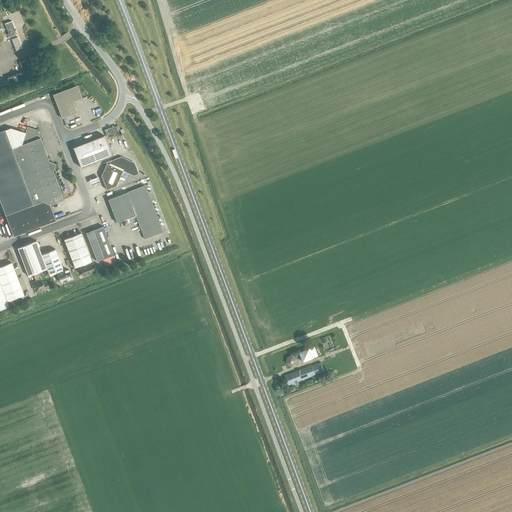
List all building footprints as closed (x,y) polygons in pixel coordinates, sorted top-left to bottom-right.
[(10,37),(17,34),(11,21),(5,24),(10,37)] [(18,37),(11,39),(16,51),(22,49),(18,37)] [(33,76),(27,60),(20,63),(24,73),(22,74),(21,72),(7,78),(10,85),(24,80),(24,78),(25,78),(26,79),(33,76)] [(68,89),(53,95),(62,118),(77,112),(73,101),(68,89)] [(0,131),(0,200),(6,215),(14,236),(56,220),(50,204),(52,197),(62,194),(53,171),(56,164),(49,161),(37,130),(28,127),(26,133),(18,130),(7,134),(5,130),(0,131)] [(104,136),(73,147),(81,167),(111,155),(104,136)] [(138,173),(134,162),(121,156),(105,163),(106,165),(101,175),(107,189),(116,186),(123,171),(133,175),(138,173)] [(91,184),(100,180),(99,176),(89,179),(91,184)] [(163,232),(145,185),(108,199),(117,222),(133,216),(133,217),(135,218),(136,218),(144,239),(163,232)] [(97,261),(114,255),(103,226),(86,233),(97,261)] [(94,272),(90,262),(92,261),(81,233),(64,239),(75,267),(84,264),(85,267),(84,268),(83,267),(80,269),(83,276),(90,273),(91,274),(93,273),(93,272),(94,272)] [(28,276),(33,274),(35,279),(40,277),(38,272),(47,269),(41,254),(36,241),(25,245),(24,249),(19,250),(28,276)] [(47,269),(50,276),(56,274),(59,281),(71,277),(68,269),(62,272),(61,269),(63,268),(55,249),(41,254),(47,269)] [(0,266),(0,282),(7,301),(24,295),(11,262),(0,266)] [(40,277),(35,279),(36,281),(32,283),(34,289),(37,288),(38,292),(49,287),(47,282),(43,283),(41,279),(40,277)] [(0,309),(9,306),(7,301),(0,282),(0,309)] [(332,334),(322,337),(326,350),(336,346),(332,334)] [(314,347),(299,352),(303,362),(318,356),(314,347)] [(291,366),(296,364),(297,359),(293,355),(287,357),(286,363),(291,366)] [(300,384),(299,380),(324,371),(321,362),(297,371),(285,375),(289,384),(296,381),(298,385),(300,384)]
